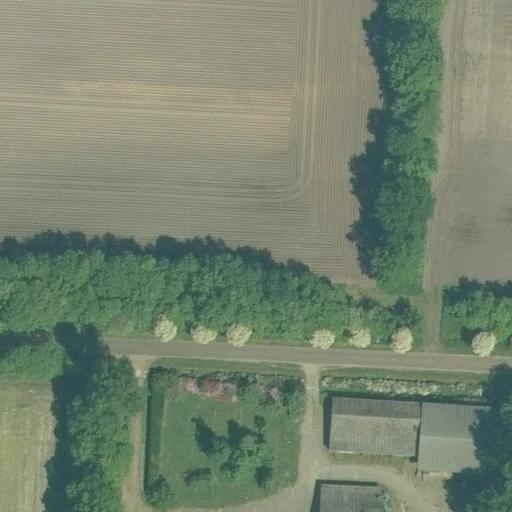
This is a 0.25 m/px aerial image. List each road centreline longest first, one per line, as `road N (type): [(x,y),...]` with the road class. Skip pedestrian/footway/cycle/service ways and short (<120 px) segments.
road 1 (unclassified): [(511,368),(0,342)]
road 2 (track): [(139,349),(129,511)]
